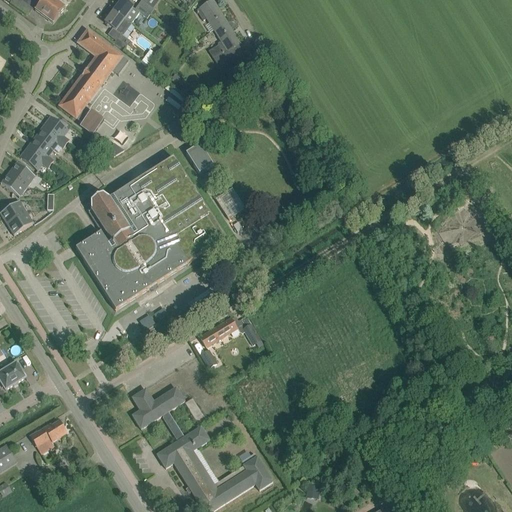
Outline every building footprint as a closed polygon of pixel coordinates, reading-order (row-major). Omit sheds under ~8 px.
[(44,0),(35,12),(53,25),(72,0),(44,0)] [(140,0),(145,3),(141,8),(150,15),(155,10),(147,4),(150,0),(140,0)] [(122,1),(114,13),(131,26),(140,14),(147,19),(150,15),(141,8),(138,13),(122,1)] [(207,20),(214,31),(227,24),(213,2),(197,12),(203,22),(207,20)] [(114,13),(105,24),(113,30),(121,35),(127,40),(135,29),(131,26),(114,13)] [(218,45),(223,53),(214,59),(219,67),(233,58),(229,52),(240,45),(227,24),(214,31),(221,43),(218,45)] [(81,128),(94,137),(105,122),(92,113),(88,118),(82,113),(112,73),(119,78),(129,64),(88,32),(78,45),(96,59),(59,108),(83,125),(81,128)] [(121,35),(117,40),(127,47),(130,42),(127,40),(121,35)] [(146,57),(140,64),(147,69),(152,61),(146,57)] [(68,132),(59,125),(51,119),(20,159),(38,172),(43,166),(48,170),(54,162),(48,158),(58,146),(63,150),(69,143),(63,138),(68,132)] [(186,155),(199,175),(213,167),(200,146),(186,155)] [(109,155),(115,159),(124,153),(115,147),(109,155)] [(102,234),(76,251),(116,312),(226,241),(173,159),(110,200),(103,197),(91,205),(91,209),(88,211),(88,210),(88,211),(88,212),(89,211),(90,212),(89,213),(102,234)] [(17,164),(9,175),(28,189),(36,178),(35,177),(35,178),(17,165),(18,164),(17,164)] [(9,175),(1,185),(1,186),(2,185),(19,199),(19,200),(28,189),(9,175)] [(0,217),(6,228),(26,215),(19,204),(18,204),(19,205),(0,215),(0,217)] [(26,215),(6,228),(13,239),(14,239),(13,238),(32,227),(33,227),(26,215)] [(238,224),(234,227),(238,233),(242,230),(238,224)] [(235,319),(200,340),(206,349),(207,350),(238,331),(240,335),(243,336),(245,334),(253,348),(256,346),(257,345),(261,343),(251,326),(246,329),(244,326),(241,322),(241,321),(238,323),(235,319)] [(208,352),(200,358),(209,371),(217,366),(217,365),(209,352),(208,352)] [(0,384),(2,388),(3,388),(6,391),(25,379),(16,365),(12,368),(11,366),(3,371),(4,373),(0,375),(0,384)] [(185,404),(181,398),(176,390),(154,404),(146,391),(132,400),(140,413),(132,418),(141,431),(162,418),(178,443),(157,457),(166,470),(174,465),(203,511),(215,511),(256,487),(259,493),(273,484),(257,459),(254,456),(242,464),(244,467),(244,468),(244,469),(214,487),(193,453),(210,443),(201,429),(185,439),(169,414),(185,404)] [(204,417),(193,399),(185,404),(196,422),(204,417)] [(29,438),(37,450),(50,442),(51,445),(67,435),(59,423),(52,427),(51,426),(44,430),(45,431),(39,434),(38,433),(29,438)] [(0,450),(0,475),(18,464),(6,446),(5,447),(0,450)] [(0,486),(0,493),(2,497),(12,493),(8,483),(0,486)] [(320,500),(321,486),(308,485),(307,499),(320,500)]
